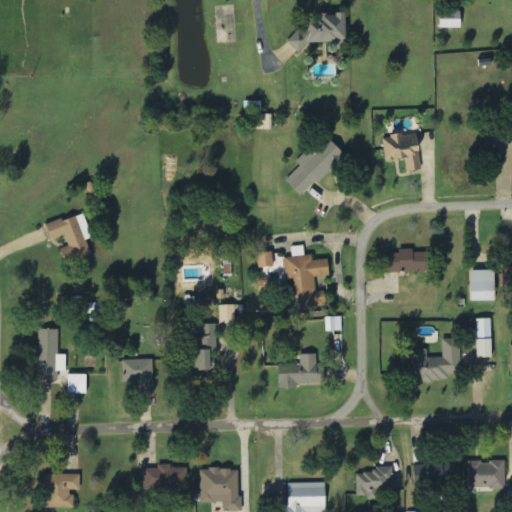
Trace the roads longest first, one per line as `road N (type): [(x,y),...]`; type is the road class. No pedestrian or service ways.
road 1 (residential): [(511,415),(40,428),(0,404)]
road 2 (residential): [(361,420),(358,249),(367,231)]
road 3 (residential): [(367,231),(386,214),(511,203)]
